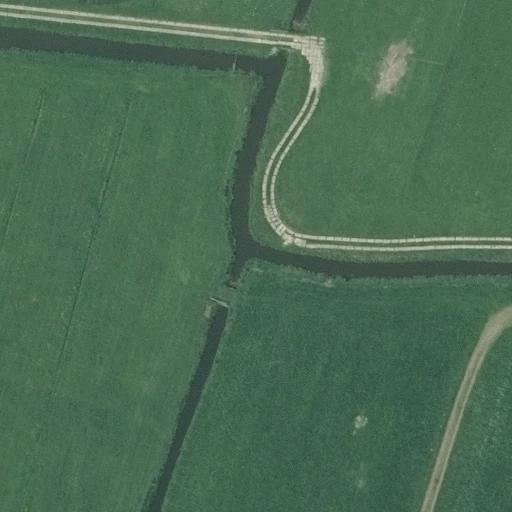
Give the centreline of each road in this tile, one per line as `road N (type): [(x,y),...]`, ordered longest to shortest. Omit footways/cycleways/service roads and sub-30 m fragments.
road 1 (track): [(511,246),(309,242),(274,220),(265,197),(270,169),(316,87),(315,63),(301,45),(0,12)]
road 2 (track): [(433,511),(486,345),(511,316)]
